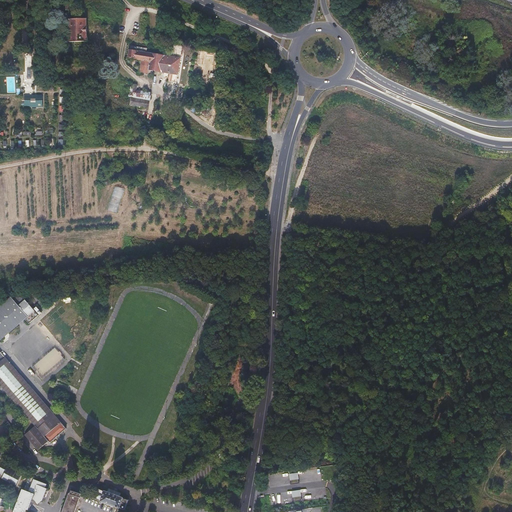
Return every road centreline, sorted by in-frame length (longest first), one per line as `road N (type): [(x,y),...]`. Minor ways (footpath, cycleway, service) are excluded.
road 1 (tertiary): [(246,511),(289,145)]
road 2 (motorway): [(334,81),(482,140),(511,144)]
road 3 (motorway): [(511,123),(466,117),(411,94),(349,54)]
